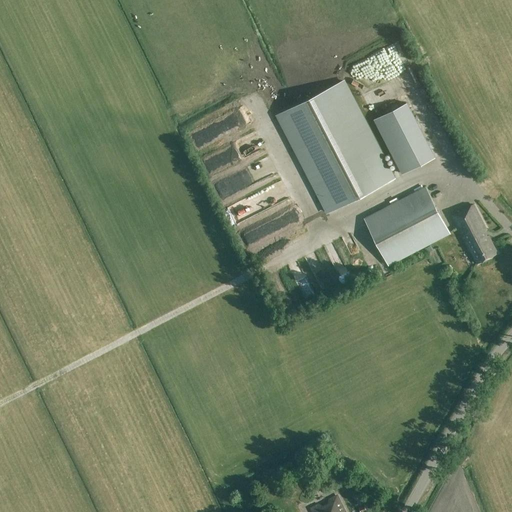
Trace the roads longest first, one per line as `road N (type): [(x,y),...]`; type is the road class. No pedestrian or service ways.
road 1 (track): [(266,267),(0,404)]
road 2 (tertiary): [(407,511),(511,335)]
